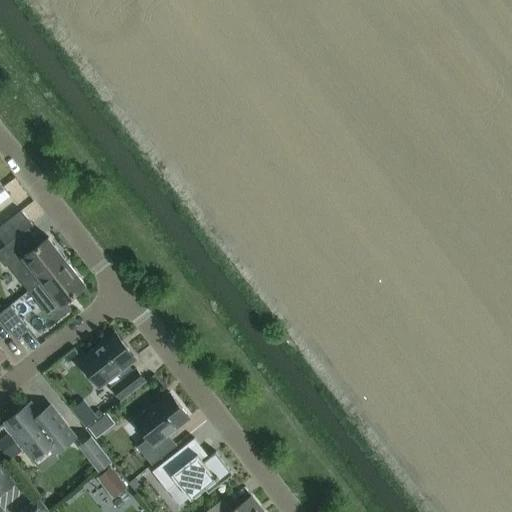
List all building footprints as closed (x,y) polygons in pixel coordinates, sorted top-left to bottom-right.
[(25,196),(22,211),(36,213),(38,198),(25,196)] [(0,236),(6,244),(17,235),(32,223),(21,209),(0,225),(0,236)] [(17,235),(6,244),(0,248),(0,259),(5,265),(7,263),(29,290),(31,289),(30,288),(67,260),(48,236),(29,251),(17,235)] [(57,315),(68,307),(63,301),(85,284),(67,260),(30,288),(31,289),(51,315),(57,315)] [(0,316),(14,336),(27,326),(10,304),(0,312),(0,316)] [(133,369),(128,364),(136,358),(115,331),(79,359),(100,386),(116,373),(121,379),(112,386),(121,398),(145,379),(135,367),(133,369)] [(151,464),(161,456),(177,444),(168,433),(189,416),(169,391),(134,419),(147,437),(137,445),(151,464)] [(30,401),(5,421),(17,437),(33,457),(49,444),(55,452),(75,436),(63,420),(50,404),(49,405),(40,412),(39,412),(30,401)] [(97,420),(88,427),(95,436),(104,429),(97,420)] [(98,469),(109,460),(91,437),(80,446),(98,469)] [(203,460),(189,442),(195,438),(194,437),(152,470),(177,502),(188,494),(191,498),(204,487),(208,492),(233,472),(216,450),(203,460)] [(126,444),(111,457),(128,477),(143,464),(126,444)] [(0,492),(14,482),(0,464),(0,492)] [(111,465),(97,476),(113,497),(128,485),(111,465)] [(262,511),(260,511),(258,508),(259,507),(251,495),(231,511),(221,498),(203,511),(263,511),(262,511)] [(43,511),(47,509),(37,496),(17,511),(43,511)] [(176,511),(170,501),(155,511),(176,511)]
